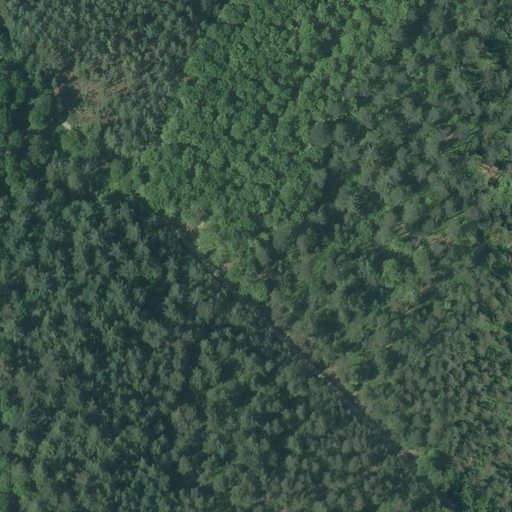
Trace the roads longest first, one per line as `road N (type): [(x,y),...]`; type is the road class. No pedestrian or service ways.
road 1 (track): [(186,243),(460,511)]
road 2 (track): [(363,0),(186,243)]
road 3 (track): [(0,61),(186,243)]
